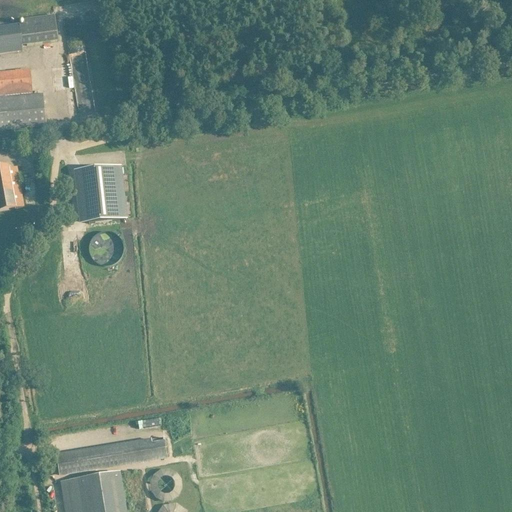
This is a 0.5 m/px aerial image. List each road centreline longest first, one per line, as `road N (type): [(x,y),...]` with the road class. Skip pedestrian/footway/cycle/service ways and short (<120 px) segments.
road 1 (track): [(5,299),(51,213),(54,168),(66,150),(511,63)]
road 2 (track): [(30,447),(5,299)]
